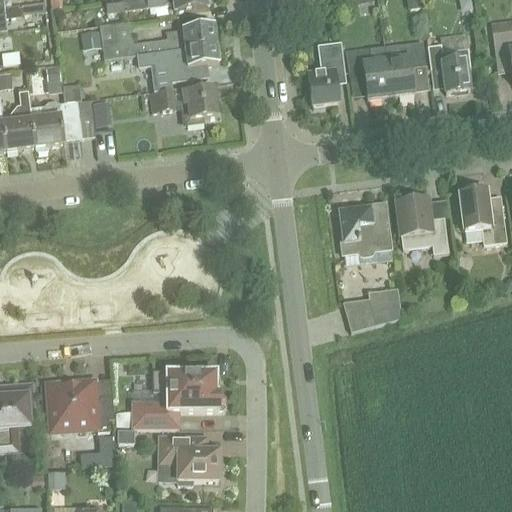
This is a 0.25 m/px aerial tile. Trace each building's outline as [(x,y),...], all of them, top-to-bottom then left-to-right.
[(0,0),(0,13),(4,13),(5,13),(4,0),(7,0),(12,0),(13,0),(16,0),(0,0)] [(49,0),(50,13),(62,12),(61,0),(49,0)] [(147,0),(124,3),(124,4),(106,6),(107,17),(125,15),(124,8),(128,7),(129,14),(174,9),(175,17),(208,12),(208,10),(210,8),(209,2),(206,0),(147,0)] [(314,12),(312,0),(288,0),(291,18),(306,17),(306,13),(314,12)] [(372,0),(355,0),(357,8),(374,5),(372,0)] [(36,20),(45,19),(44,9),(34,10),(36,20)] [(0,24),(21,22),(20,11),(5,13),(4,13),(0,13),(0,24)] [(148,58),(216,50),(214,30),(166,37),(167,45),(133,49),(130,26),(100,30),(104,64),(148,58)] [(511,35),(491,38),(494,59),(507,57),(510,78),(511,90),(511,89),(511,35)] [(82,51),(101,48),(99,36),(80,38),(82,51)] [(410,73),(425,71),(422,46),(399,49),(401,64),(385,66),(390,102),(413,99),(410,73)] [(322,76),(318,77),(307,78),(312,112),(312,115),(324,113),(324,110),(338,109),(335,84),(344,83),(339,48),(318,50),(322,76)] [(216,50),(148,58),(104,64),(105,74),(106,82),(141,78),(140,70),(149,69),(159,68),(187,64),(188,72),(219,68),(216,50)] [(430,51),(426,52),(429,75),(441,74),(444,94),(445,99),(453,98),(467,96),(469,96),(467,81),(471,80),(468,54),(441,58),(440,50),(430,51)] [(366,105),(390,102),(385,66),(371,68),(369,54),(359,55),(345,57),(348,82),(362,80),(366,105)] [(16,55),(0,57),(1,68),(17,66),(16,55)] [(45,71),(47,86),(60,85),(59,69),(45,71)] [(10,78),(0,79),(0,95),(12,93),(10,78)] [(75,90),(63,92),(65,108),(77,106),(75,90)] [(153,116),(173,114),(173,112),(188,110),(190,124),(194,123),(194,126),(203,124),(203,122),(217,120),(214,93),(183,97),(183,93),(150,97),(153,116)] [(4,128),(2,128),(6,157),(23,155),(30,154),(35,153),(34,148),(31,124),(30,112),(28,96),(17,97),(19,113),(15,113),(8,123),(4,123),(4,128)] [(90,105),(77,106),(81,139),(81,143),(95,141),(90,105)] [(43,110),(30,112),(31,124),(34,148),(35,153),(35,154),(37,156),(47,155),(48,153),(48,151),(64,149),(63,145),(81,143),(81,139),(77,106),(59,108),(54,106),(47,107),(43,110)] [(483,250),(506,247),(502,217),(488,218),(485,195),(481,196),(481,193),(477,191),(465,192),(462,196),(463,198),(459,199),(464,236),(481,234),(483,250)] [(429,225),(427,207),(427,203),(396,207),(402,255),(431,251),(433,260),(448,258),(443,223),(429,225)] [(392,253),(386,208),(386,206),(385,206),(385,208),(368,210),(369,213),(343,216),(339,221),(343,246),(340,247),(342,260),(358,258),(358,259),(360,261),(363,262),(370,261),(372,260),(373,257),(373,256),(392,253)] [(375,330),(401,323),(397,294),(367,298),(368,305),(375,330)] [(178,418),(179,418),(179,417),(219,417),(219,414),(221,414),(224,410),(224,403),(221,399),(218,399),(218,396),(217,396),(217,388),(216,378),(216,377),(215,377),(211,377),(192,377),(192,373),(169,373),(169,377),(153,377),(153,394),(153,397),(166,397),(166,407),(166,417),(172,417),(178,417),(178,418)] [(114,424),(112,400),(96,401),(94,385),(77,387),(77,386),(64,387),(64,388),(47,389),(50,437),(97,433),(97,437),(109,436),(108,424),(114,424)] [(0,440),(14,439),(14,440),(15,440),(15,432),(29,431),(28,418),(32,417),(32,409),(31,395),(30,391),(23,391),(1,393),(2,403),(0,402),(0,440)] [(156,407),(132,407),(132,434),(151,434),(159,434),(159,410),(156,407)] [(134,448),(134,442),(134,436),(118,436),(118,448),(134,448)] [(99,457),(79,458),(81,473),(116,471),(114,441),(98,442),(99,457)] [(218,456),(206,456),(206,442),(159,442),(158,474),(160,474),(160,470),(177,470),(177,490),(193,490),(193,486),(218,486),(218,456)] [(47,482),(19,483),(20,495),(47,494),(47,482)]
